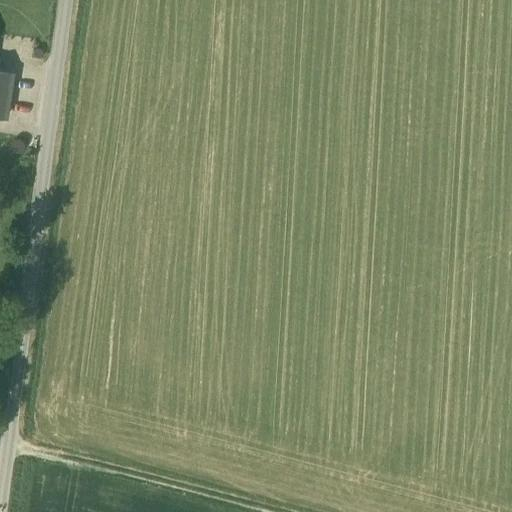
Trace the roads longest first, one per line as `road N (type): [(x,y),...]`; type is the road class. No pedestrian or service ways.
road 1 (residential): [(0,478),(68,0)]
road 2 (track): [(4,442),(273,511)]
